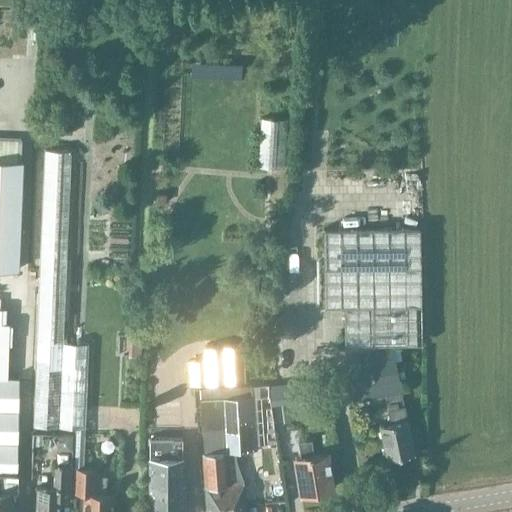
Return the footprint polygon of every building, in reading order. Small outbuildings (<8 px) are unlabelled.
[(391,5),(389,67),(411,68),(413,5),(391,5)] [(255,165),(283,166),(284,116),(257,115),(255,165)] [(71,151),(45,150),(33,429),(77,431),(75,467),(83,467),(88,344),(63,343),(71,151)] [(0,266),(18,267),(23,160),(0,158),(0,266)] [(345,306),(344,353),(390,344),(391,344),(417,344),(416,305),(421,305),(420,228),(324,229),(326,306),(345,306)] [(400,391),(391,344),(390,344),(344,353),(354,400),(385,394),(388,410),(402,407),(399,392),(400,391)] [(242,345),(204,347),(206,384),(244,382),(242,345)] [(0,473),(17,474),(19,378),(7,378),(0,378),(0,473)] [(295,399),(293,383),(269,386),(271,402),(295,399)] [(226,451),(257,449),(253,393),(201,396),(205,453),(204,453),(207,511),(245,511),(243,481),(228,482),(226,451)] [(402,407),(388,410),(390,422),(381,424),(388,457),(413,452),(404,406),(402,407)] [(56,447),(55,454),(56,455),(56,465),(70,466),(72,466),(73,437),(57,436),(57,447),(56,447)] [(184,511),(184,483),(183,483),(183,438),(149,438),(149,511),(184,511)] [(329,467),(331,466),(329,453),(326,454),(326,451),(314,454),(311,439),(298,441),(301,456),(295,457),(301,492),(332,487),(329,467)] [(35,511),(60,511),(61,497),(69,497),(70,466),(56,465),(55,465),(54,487),(37,486),(35,511)] [(95,468),(84,467),(75,467),(74,467),(73,492),(81,492),(81,511),(84,511),(83,511),(114,511),(115,492),(105,492),(105,476),(94,476),(95,468)] [(17,474),(0,473),(0,511),(14,511),(12,491),(17,491),(17,474)]
